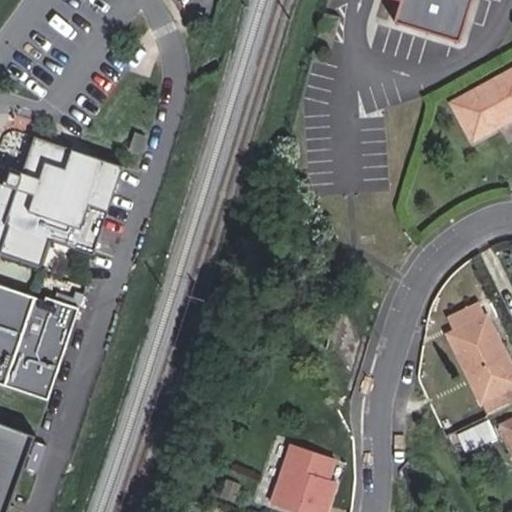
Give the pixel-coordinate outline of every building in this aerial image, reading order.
[(397,0),(401,1),(394,23),(460,43),(473,0),(397,0)] [(318,29),(334,33),(338,18),(322,13),(318,29)] [(471,140),(511,117),(511,70),(451,103),(471,140)] [(124,159),(35,129),(23,165),(10,161),(4,178),(17,182),(5,219),(9,220),(1,245),(41,259),(50,232),(94,247),(124,159)] [(140,132),(134,148),(144,152),(151,136),(140,132)] [(4,178),(0,176),(0,244),(1,245),(9,220),(5,219),(17,182),(4,178)] [(44,292),(0,277),(0,375),(47,391),(77,304),(76,304),(82,283),(77,282),(74,288),(69,294),(54,289),(46,286),(44,292)] [(56,282),(54,289),(69,294),(74,288),(77,282),(75,281),(73,287),(56,282)] [(453,332),(485,316),(478,302),(446,318),(453,332)] [(481,402),(511,387),(511,370),(485,316),(453,332),(447,335),(481,402)] [(511,387),(481,402),(485,412),(511,399),(511,387)] [(0,511),(7,511),(37,433),(0,419),(0,511)] [(511,419),(501,425),(511,449),(511,419)] [(463,447),(492,432),(487,422),(457,436),(463,447)] [(324,511),(331,490),(323,488),(333,458),(292,444),(272,504),(295,511),(324,511)]
